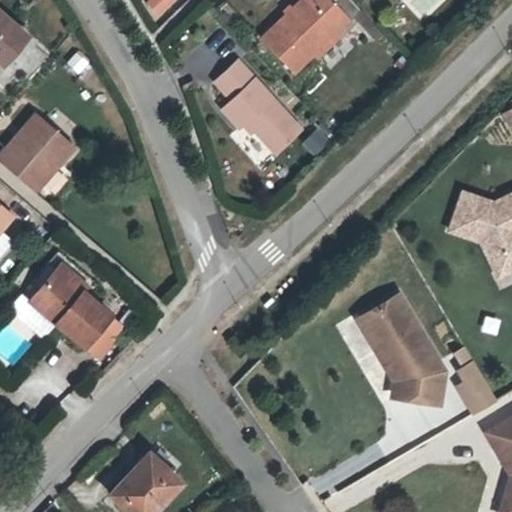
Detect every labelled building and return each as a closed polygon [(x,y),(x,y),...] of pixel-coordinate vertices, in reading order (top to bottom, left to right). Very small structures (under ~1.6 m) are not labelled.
[(138,0),(154,18),(175,0),(138,0)] [(294,71),(313,52),(337,29),(347,19),(328,0),(299,0),(262,37),(294,71)] [(0,64),(24,36),(0,14),(0,64)] [(337,29),(313,52),(317,57),(342,34),(337,29)] [(245,120),(252,128),(273,151),(299,128),(235,61),(214,80),(231,98),(220,108),(237,126),(239,124),(245,120)] [(511,108),(502,114),(510,128),(511,126),(511,108)] [(35,115),(0,154),(0,164),(31,192),(72,147),(35,115)] [(247,133),(252,128),(245,120),(239,124),(247,133)] [(316,128),(301,141),(313,155),(328,142),(316,128)] [(480,241),(489,261),(503,254),(511,270),(511,269),(511,193),(492,203),(462,192),(449,230),(480,241)] [(0,207),(0,255),(12,241),(0,231),(0,229),(10,217),(0,207)] [(489,261),(497,277),(511,270),(503,254),(489,261)] [(59,265),(55,270),(81,292),(85,288),(59,265)] [(109,317),(81,292),(55,270),(29,302),(83,349),(109,317)] [(398,295),(363,316),(379,344),(376,346),(376,347),(397,380),(394,398),(439,404),(444,371),(398,295)] [(483,315),(479,331),(496,334),(500,318),(483,315)] [(335,323),(372,386),(385,378),(348,316),(335,323)] [(379,344),(362,316),(359,318),(376,346),(379,344)] [(455,352),(464,366),(472,361),(464,347),(455,352)] [(459,369),(466,380),(479,372),(472,361),(464,366),(459,369)] [(479,372),(466,380),(457,385),(473,413),(496,399),(479,372)] [(511,417),(486,432),(506,466),(511,462),(511,473),(511,474),(505,494),(511,496),(511,417)] [(150,454),(174,477),(184,466),(160,443),(150,454)] [(152,511),(180,482),(174,477),(150,454),(149,453),(112,494),(131,511),(152,511)] [(511,511),(511,496),(505,494),(500,511),(511,511)]
